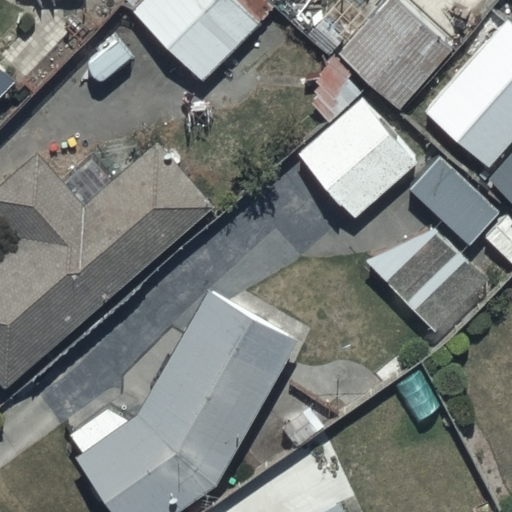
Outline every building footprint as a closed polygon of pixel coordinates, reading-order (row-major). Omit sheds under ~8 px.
[(137,0),(132,6),(204,76),(262,17),(244,0),(137,0)] [(399,104),(453,43),(404,0),(379,0),(337,48),(399,104)] [(424,104),(489,163),(511,136),(511,17),(506,12),(424,104)] [(0,89),(16,73),(0,57),(0,89)] [(298,150),(353,214),(417,159),(362,95),(298,150)] [(0,377),(5,383),(215,199),(159,135),(83,200),(38,148),(0,180),(0,207),(21,231),(0,249),(0,377)] [(409,187),(469,240),(500,205),(440,152),(409,187)] [(120,511),(165,511),(219,477),(298,334),(207,283),(138,408),(78,448),(120,511)] [(346,511),(338,494),(301,511),(346,511)]
